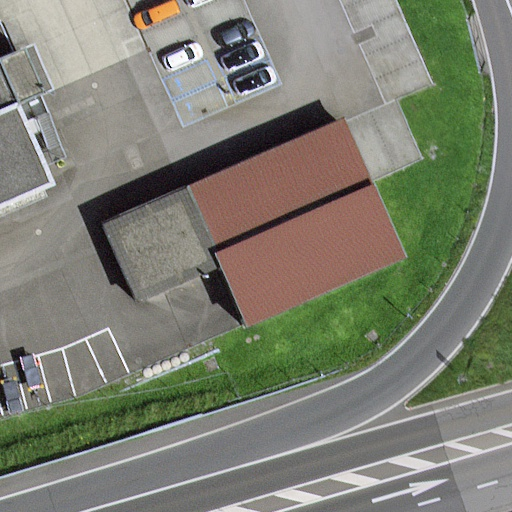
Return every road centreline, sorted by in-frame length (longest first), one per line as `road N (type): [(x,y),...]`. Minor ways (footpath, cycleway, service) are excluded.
road 1 (motorway): [(511,190),(468,301),(407,371),(307,425),(122,481),(53,511)]
road 2 (motorway): [(511,406),(155,511)]
road 3 (primary): [(365,511),(511,467)]
